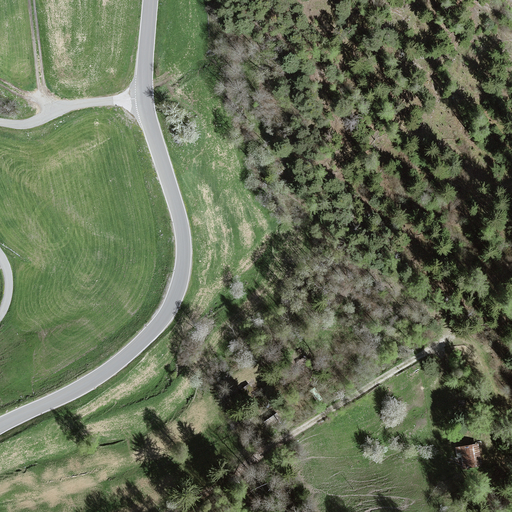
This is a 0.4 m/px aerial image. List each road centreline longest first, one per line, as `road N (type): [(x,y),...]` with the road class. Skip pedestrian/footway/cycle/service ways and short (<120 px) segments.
road 1 (tertiary): [(145,96),(181,227),(173,298),(157,325),(110,367),(0,425)]
road 2 (track): [(167,511),(456,333)]
road 3 (unclassified): [(145,96),(0,122)]
